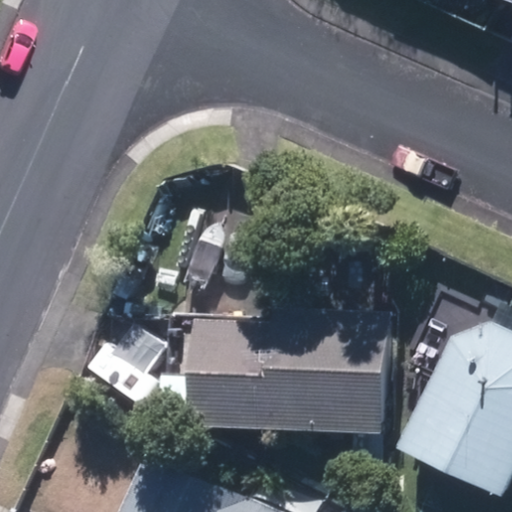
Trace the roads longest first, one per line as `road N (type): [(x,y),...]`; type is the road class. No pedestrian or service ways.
road 1 (residential): [(202,0),(511,141)]
road 2 (residential): [(0,223),(98,0)]
